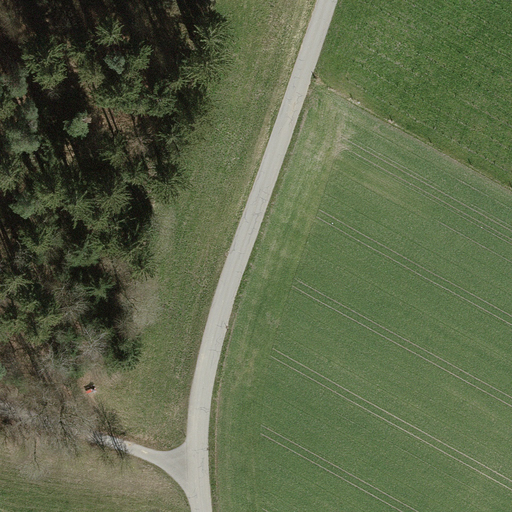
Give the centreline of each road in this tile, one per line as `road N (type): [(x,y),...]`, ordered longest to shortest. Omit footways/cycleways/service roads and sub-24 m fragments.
road 1 (unclassified): [(203,511),(198,426),(211,343),(325,0)]
road 2 (track): [(0,406),(201,472)]
